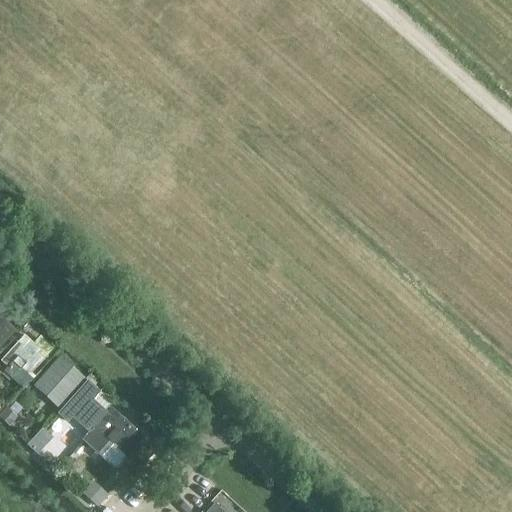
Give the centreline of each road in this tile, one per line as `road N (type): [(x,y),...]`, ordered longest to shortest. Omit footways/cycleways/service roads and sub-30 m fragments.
road 1 (unclassified): [(318,511),(0,222)]
road 2 (track): [(511,127),(369,0)]
